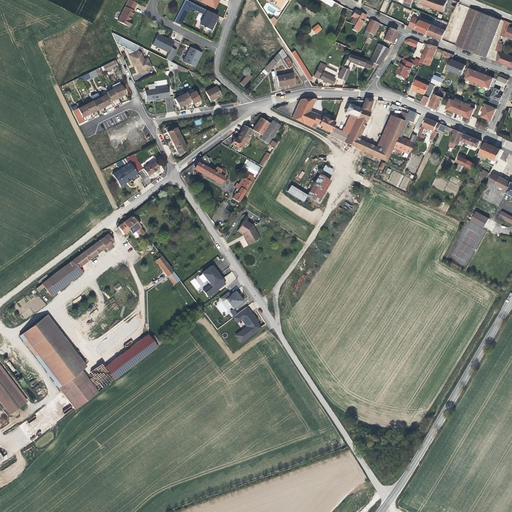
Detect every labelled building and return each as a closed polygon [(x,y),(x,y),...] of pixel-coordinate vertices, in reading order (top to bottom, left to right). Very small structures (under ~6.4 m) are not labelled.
[(131,18),(134,11),(133,11),(137,3),(130,0),(127,0),(117,21),(129,27),(132,21),(129,20),(130,17),(131,18)] [(204,15),(207,9),(186,0),(185,0),(175,22),(181,25),(189,8),(204,15)] [(199,0),(199,1),(215,9),(216,5),(219,0),(199,0)] [(444,12),(447,0),(422,0),(422,4),(428,6),(433,8),(444,12)] [(468,50),(483,13),(471,8),(456,46),(468,50)] [(365,17),(366,15),(360,13),(355,10),(354,12),(351,16),(353,17),(350,23),(354,25),(351,29),(357,32),(363,22),(365,17)] [(213,24),(217,16),(207,11),(200,25),(210,30),(213,24)] [(487,57),(501,20),(483,13),(468,50),(487,57)] [(269,33),(261,21),(264,19),(260,14),(252,19),(264,36),(266,34),(268,33),(268,34),(269,33)] [(442,28),(414,17),(409,27),(415,30),(427,35),(442,40),(446,30),(442,28)] [(369,33),(374,21),(370,20),(363,36),(367,37),(369,33)] [(511,23),(505,20),(501,36),(506,37),(507,36),(511,38),(511,23)] [(374,35),(379,24),(374,21),(369,33),(374,35)] [(314,34),(320,29),(317,25),(311,29),(314,34)] [(392,43),(397,32),(386,27),(385,29),(388,30),(383,40),(388,42),(392,43)] [(171,48),(174,42),(163,37),(157,34),(152,44),(169,53),(171,48)] [(416,48),(418,42),(406,37),(404,43),(416,48)] [(511,66),(511,56),(502,52),(503,44),(499,43),(496,50),(498,51),(496,61),(511,67),(511,66)] [(379,65),(389,50),(378,44),(369,62),(348,55),(346,59),(346,60),(345,59),(342,68),(348,70),(348,71),(350,71),(353,62),(361,65),(363,66),(364,66),(364,67),(369,69),(372,63),(379,65)] [(430,65),(437,48),(438,47),(428,44),(426,48),(420,61),(430,65)] [(196,61),(200,53),(192,49),(190,47),(183,61),(194,67),(197,62),(196,61)] [(170,62),(176,50),(171,48),(169,53),(165,59),(167,60),(170,62)] [(287,57),(282,49),(272,59),(276,63),(281,58),(282,60),(287,57)] [(138,73),(151,67),(146,58),(143,60),(140,53),(137,51),(128,55),(132,63),(133,63),(135,66),(138,73)] [(311,79),(294,51),(290,53),(308,81),(311,79)] [(292,65),(287,57),(282,60),(288,68),(292,65)] [(267,73),(276,63),(272,59),(263,70),(267,73)] [(406,78),(414,63),(405,59),(402,64),(400,68),(398,69),(397,71),(397,73),(406,78)] [(462,75),(466,65),(458,62),(452,59),(448,69),(462,75)] [(118,66),(115,60),(102,66),(105,72),(118,66)] [(177,69),(176,65),(170,62),(167,60),(169,70),(177,69)] [(333,79),(336,73),(325,67),(325,66),(323,65),(322,66),(319,65),(313,77),(324,82),(330,85),(333,79)] [(348,71),(348,70),(342,68),(341,68),(337,78),(344,81),(348,71)] [(490,88),(494,78),(490,76),(473,70),(469,68),(466,78),(470,80),(469,82),(484,88),(485,86),(490,88)] [(97,74),(95,70),(87,73),(90,78),(90,79),(98,75),(97,74)] [(293,84),(291,73),(276,76),(278,87),(284,86),(293,84)] [(243,86),(251,76),(248,74),(240,83),(243,86)] [(441,86),(444,79),(435,75),(432,82),(441,86)] [(505,87),(508,80),(499,76),(496,83),(505,87)] [(425,94),(429,86),(417,80),(413,88),(417,90),(417,91),(421,92),(425,94)] [(125,94),(119,82),(112,86),(113,89),(117,98),(118,99),(121,97),(120,96),(122,95),(125,94)] [(429,98),(435,85),(430,83),(429,86),(425,94),(422,102),(426,104),(429,98)] [(221,96),(216,86),(205,92),(210,101),(215,99),(221,96)] [(169,97),(168,87),(145,91),(146,101),(159,99),(169,97)] [(502,96),(502,95),(499,93),(500,90),(495,88),(491,97),(500,101),(502,97),(502,96)] [(117,98),(113,89),(106,92),(110,101),(115,99),(117,98)] [(108,104),(111,103),(110,101),(106,92),(105,91),(100,93),(102,96),(99,98),(104,106),(108,104)] [(199,100),(194,91),(192,93),(187,95),(191,102),(191,104),(196,102),(197,103),(198,102),(199,101),(199,100)] [(439,110),(444,98),(447,92),(443,91),(442,94),(437,92),(436,94),(435,94),(432,101),(430,106),(439,110)] [(191,104),(191,102),(187,95),(186,93),(184,94),(182,92),(178,94),(179,96),(174,99),(178,108),(185,105),(188,104),(188,105),(191,104)] [(99,98),(97,93),(90,96),(92,101),(96,110),(100,108),(104,106),(99,98)] [(367,117),(369,112),(368,111),(372,99),(365,98),(361,109),(359,108),(356,117),(356,118),(352,127),(350,131),(348,135),(345,143),(354,147),(357,140),(362,130),(362,129),(367,117)] [(470,107),(471,104),(456,98),(455,101),(451,99),(447,109),(452,111),(467,117),(471,118),(475,108),(470,107)] [(329,120),(315,114),(309,112),(314,99),(303,99),(300,99),(292,118),(303,123),(315,129),(316,125),(321,127),(320,129),(329,133),(332,127),(334,123),(329,120)] [(96,110),(92,101),(85,105),(89,114),(94,111),(96,110)] [(356,117),(359,108),(348,103),(346,107),(344,112),(354,116),(356,117)] [(494,114),(497,109),(485,103),(481,111),(484,112),(482,116),(491,121),(494,114)] [(82,117),(86,115),(87,116),(89,115),(89,114),(85,105),(72,111),(78,124),(84,122),(82,117)] [(400,129),(403,121),(407,114),(402,112),(399,120),(391,116),(385,130),(397,136),(400,129)] [(392,147),(397,136),(385,130),(391,116),(390,115),(375,148),(389,154),(392,147)] [(261,135),(268,123),(260,118),(252,130),(261,135)] [(436,135),(441,124),(438,122),(427,118),(423,126),(420,131),(422,132),(423,132),(424,132),(425,132),(427,132),(433,134),(436,135)] [(267,144),(279,125),(272,120),(260,139),(267,144)] [(179,135),(175,128),(174,128),(173,127),(172,127),(171,125),(165,128),(168,134),(170,140),(179,135)] [(240,149),(251,130),(244,126),(237,138),(235,137),(234,139),(233,140),(231,144),(233,145),(232,148),(236,150),(238,148),(240,149)] [(345,143),(348,135),(332,127),(329,133),(328,135),(345,143)] [(462,140),(465,134),(456,130),(454,133),(449,145),(454,148),(456,143),(460,145),(462,140)] [(128,140),(123,131),(112,138),(119,150),(130,143),(128,140)] [(478,147),(481,140),(475,138),(465,134),(462,140),(464,141),(469,143),(467,146),(473,148),(474,145),(478,147)] [(174,147),(183,142),(179,135),(170,140),(172,143),(174,147)] [(268,145),(253,136),(250,142),(265,150),(268,145)] [(408,154),(413,143),(404,139),(397,136),(392,147),(408,154)] [(362,151),(365,143),(357,140),(354,147),(362,151)] [(178,154),(186,150),(183,142),(174,147),(176,150),(178,154)] [(497,161),(501,149),(497,147),(486,142),(478,157),(486,160),(487,157),(489,158),(488,161),(495,164),(497,161)] [(386,161),(389,154),(375,148),(365,143),(362,151),(386,161)] [(129,162),(137,159),(135,153),(126,157),(127,158),(129,162)] [(262,167),(269,155),(266,153),(259,165),(262,167)] [(224,172),(220,170),(221,168),(217,166),(216,167),(216,168),(209,164),(210,162),(209,161),(210,160),(209,158),(207,158),(205,155),(198,160),(181,172),(181,176),(184,182),(193,175),(195,174),(195,172),(193,171),(194,169),(220,184),(225,175),(224,172)] [(471,169),(474,163),(459,156),(457,162),(471,169)] [(139,177),(129,163),(129,162),(127,158),(121,160),(122,162),(122,164),(123,164),(124,166),(112,174),(120,187),(128,181),(131,180),(132,182),(139,177)] [(102,169),(110,165),(108,160),(100,164),(102,169)] [(153,172),(159,168),(153,161),(142,169),(148,176),(153,172)] [(325,165),(322,170),(331,174),(334,169),(325,165)] [(486,179),(489,173),(482,169),(479,175),(481,177),(480,179),(484,181),(486,179)] [(399,182),(402,175),(396,172),(390,184),(398,187),(400,182),(399,182)] [(511,181),(511,183),(494,173),(490,181),(501,187),(503,188),(507,190),(506,193),(511,195),(511,181)] [(237,205),(253,177),(249,174),(246,179),(243,177),(238,184),(236,183),(234,187),(239,190),(236,194),(235,193),(233,196),(230,201),(237,205)] [(319,203),(325,192),(324,191),(331,181),(319,174),(306,196),(319,203)] [(306,196),(290,186),(287,191),(303,201),(306,196)] [(489,219),(476,212),(471,220),(485,227),(489,219)] [(511,216),(505,213),(502,218),(511,223),(511,216)] [(137,224),(131,216),(118,226),(123,232),(126,230),(126,231),(129,230),(131,233),(132,232),(133,234),(136,237),(137,238),(144,233),(140,228),(137,224)] [(248,245),(259,239),(252,225),(244,220),(237,231),(242,234),(243,235),(245,235),(246,237),(244,238),(248,245)] [(51,296),(82,273),(78,268),(104,248),(105,249),(106,248),(108,250),(113,247),(110,243),(112,241),(109,236),(110,236),(108,234),(42,284),(44,287),(47,291),(51,296)] [(146,249),(147,250),(148,251),(150,251),(151,250),(152,250),(153,248),(153,247),(153,246),(153,244),(152,243),(151,243),(150,242),(148,242),(147,243),(146,244),(145,245),(145,246),(145,248),(146,249)] [(179,280),(161,257),(156,261),(173,284),(179,280)] [(225,283),(211,265),(202,273),(210,285),(203,290),(207,296),(225,283)] [(228,292),(219,298),(222,302),(225,300),(232,309),(243,301),(240,296),(235,290),(230,294),(228,292)] [(235,334),(241,343),(263,328),(248,306),(233,316),(237,323),(242,320),(246,327),(235,334)] [(22,312),(25,318),(32,314),(30,309),(22,312)] [(85,366),(47,315),(44,318),(82,368),(85,366)] [(82,368),(44,318),(23,333),(61,384),(58,387),(75,410),(98,392),(80,370),(82,368)] [(61,384),(23,333),(19,336),(58,387),(61,384)] [(115,380),(158,348),(154,342),(149,335),(106,368),(111,374),(115,380)] [(24,403),(0,370),(0,402),(9,414),(24,403)] [(63,411),(65,415),(74,410),(71,406),(63,411)]
